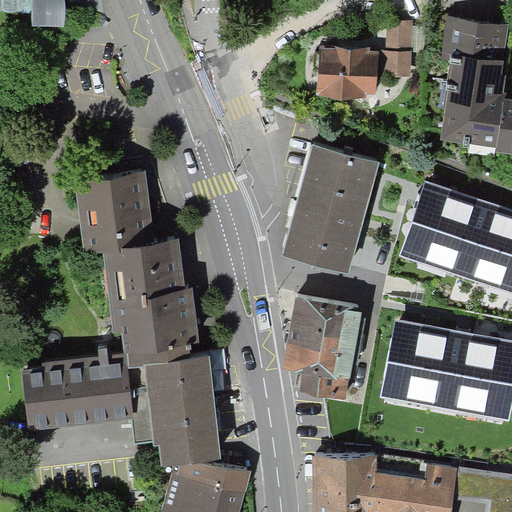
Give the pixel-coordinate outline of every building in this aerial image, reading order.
[(61,0),(31,0),(31,10),(61,12),(61,0)] [(447,15),(441,60),(450,61),(462,63),(463,56),(503,62),(508,24),(447,15)] [(411,75),(412,20),(386,20),(386,49),(381,49),(381,75),(411,75)] [(376,93),(379,51),(370,50),(370,46),(330,44),(329,47),(322,46),(322,53),(312,52),(311,69),(319,70),(318,94),(366,97),(366,93),(376,93)] [(503,62),(463,56),(462,63),(450,61),(446,90),(448,90),(504,99),(505,98),(506,92),(503,92),(506,74),(502,74),(504,63),(503,62)] [(504,99),(448,90),(441,140),(496,148),(504,99)] [(511,99),(505,98),(504,99),(496,148),(494,152),(511,154),(511,99)] [(282,251),(344,268),(374,158),(312,142),(282,251)] [(172,237),(147,240),(146,227),(139,170),(77,178),(80,203),(76,203),(80,231),(83,230),(85,244),(86,248),(86,249),(105,247),(108,266),(113,266),(116,292),(108,293),(108,292),(109,300),(120,298),(128,360),(44,369),(44,366),(22,369),(27,421),(128,410),(131,441),(159,438),(162,458),(214,452),(209,411),(214,411),(210,372),(205,372),(203,351),(180,354),(180,347),(179,342),(190,341),(189,337),(193,337),(193,336),(187,295),(185,286),(178,287),(172,237)] [(511,205),(425,178),(400,254),(511,289),(511,205)] [(356,306),(295,295),(282,363),(302,367),(300,389),(342,397),(349,355),(354,356),(360,324),(355,323),(357,307),(356,306)] [(511,372),(511,344),(398,324),(385,394),(504,415),(511,372)] [(374,511),(373,453),(313,454),(314,511),(374,511)] [(449,466),(373,453),(374,511),(441,511),(445,494),(449,466)] [(232,511),(239,486),(244,468),(224,464),(201,460),(180,458),(161,460),(161,470),(172,471),(162,511),(194,511),(195,510),(202,511),(232,511)] [(511,511),(511,476),(449,466),(445,494),(493,502),(491,511),(511,511)]
